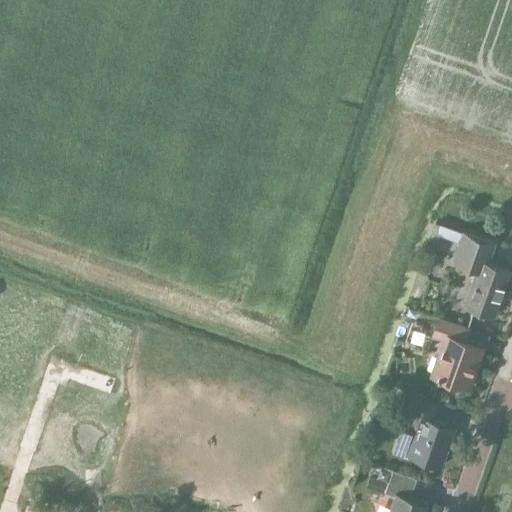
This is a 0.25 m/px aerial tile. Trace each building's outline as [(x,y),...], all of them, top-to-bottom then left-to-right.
[(465,305),(495,315),(511,269),(489,262),(496,243),(465,232),(455,260),(478,268),(465,305)] [(448,382),(449,380),(467,386),(475,362),(479,363),(485,346),(466,340),(470,328),(439,318),(433,335),(443,339),(431,374),(441,377),(440,379),(448,382)] [(407,404),(404,411),(417,415),(410,438),(400,434),(395,451),(411,457),(411,455),(442,466),(454,432),(445,429),(447,424),(434,420),(440,402),(402,389),(398,400),(407,404)] [(389,511),(426,511),(429,503),(411,497),(417,478),(397,471),(398,466),(388,463),(387,467),(394,470),(386,492),(395,495),(389,511)] [(67,511),(30,501),(26,511),(67,511)]
